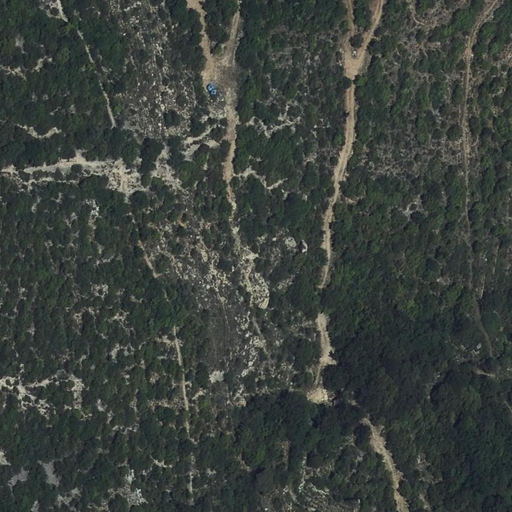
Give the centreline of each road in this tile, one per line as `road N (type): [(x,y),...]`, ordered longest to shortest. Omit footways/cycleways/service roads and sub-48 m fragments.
road 1 (track): [(405,511),(376,434),(344,395),(318,296),(329,209),(348,146),(353,69),(380,0)]
road 2 (track): [(242,0),(230,50),(219,59),(205,48),(196,0)]
